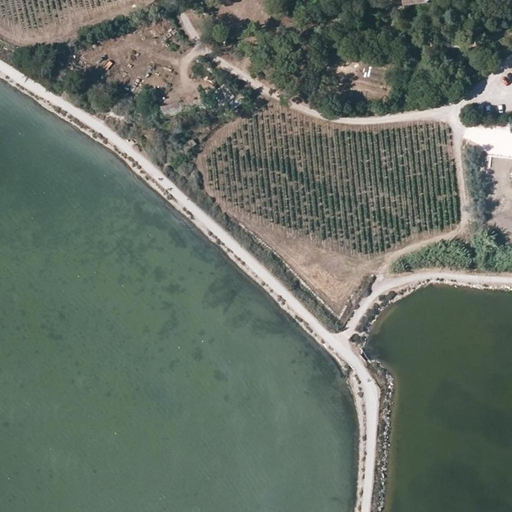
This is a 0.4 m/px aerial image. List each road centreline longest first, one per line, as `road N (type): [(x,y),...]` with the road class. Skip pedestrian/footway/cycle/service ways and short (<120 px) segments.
road 1 (unclassified): [(363,511),(373,414),(365,373),(113,136),(0,63)]
road 2 (track): [(171,0),(179,22),(220,62),(263,91),(350,121),(455,104),(511,57)]
road 3 (track): [(455,104),(466,219),(460,231),(392,258),(377,276),(380,288)]
road 4 (track): [(511,279),(389,282),(342,348)]
